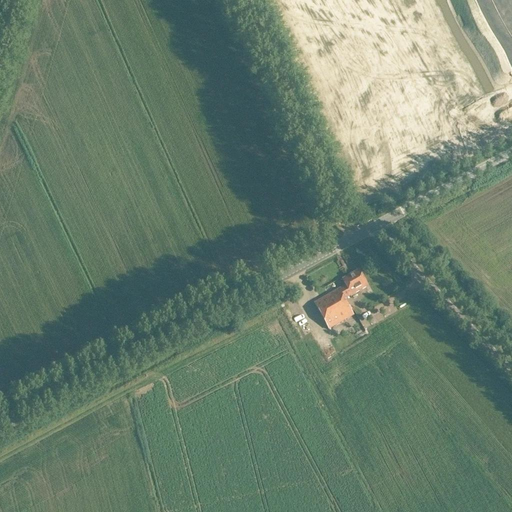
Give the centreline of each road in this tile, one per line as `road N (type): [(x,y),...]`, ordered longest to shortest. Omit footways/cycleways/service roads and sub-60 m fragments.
road 1 (tertiary): [(0,425),(376,227)]
road 2 (track): [(243,0),(352,241)]
road 3 (unclassified): [(511,372),(376,227)]
road 4 (tertiary): [(376,227),(511,154)]
